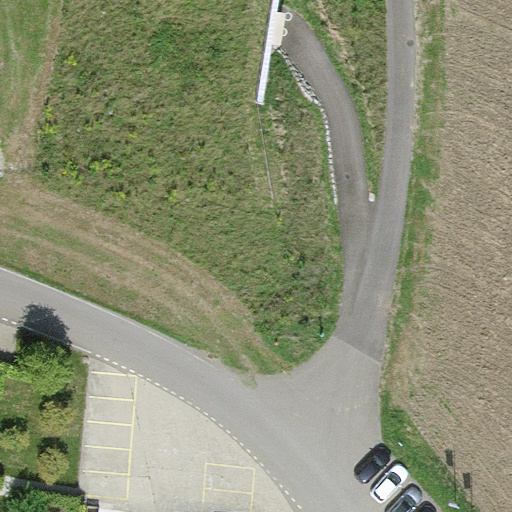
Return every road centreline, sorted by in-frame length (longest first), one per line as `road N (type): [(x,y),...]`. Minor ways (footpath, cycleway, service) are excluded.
road 1 (track): [(401,0),(403,107),(391,223),(364,336),(308,457)]
road 2 (unclassified): [(352,511),(308,457),(221,390),(122,338),(0,291)]
